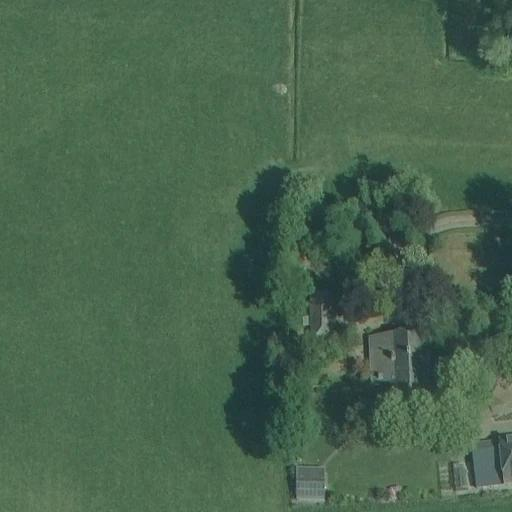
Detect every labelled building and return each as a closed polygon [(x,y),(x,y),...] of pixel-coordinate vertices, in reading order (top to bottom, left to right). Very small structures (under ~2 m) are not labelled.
[(335,342),(335,298),(310,298),(310,341),(335,342)] [(427,338),(415,339),(372,341),(374,386),(393,385),(429,383),(427,338)] [(431,419),(429,383),(393,385),(394,421),(431,419)] [(511,444),(472,449),(477,489),(511,485),(511,444)] [(328,498),(329,472),(301,471),(300,498),(328,498)]
